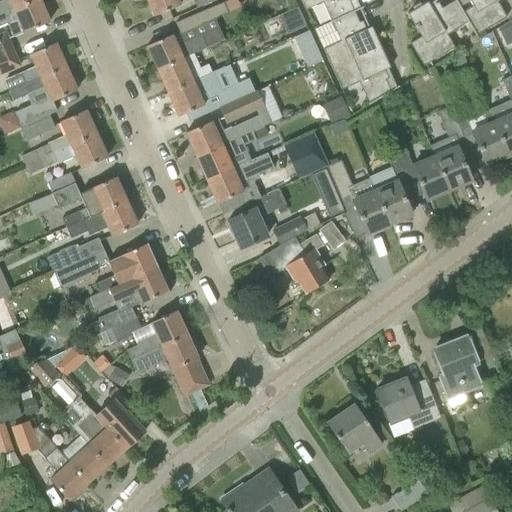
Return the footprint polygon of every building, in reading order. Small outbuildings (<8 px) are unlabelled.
[(0,0),(0,14),(34,0),(0,0)] [(34,0),(0,14),(0,25),(7,23),(13,37),(48,23),(38,0),(34,0)] [(146,0),(153,16),(179,6),(176,0),(146,0)] [(191,0),(196,9),(216,0),(191,0)] [(329,21),(329,22),(353,11),(348,0),(299,0),(304,10),(321,2),(330,21),(329,21)] [(454,0),(453,1),(440,8),(437,2),(429,7),(426,2),(420,6),(418,3),(411,8),(412,10),(406,14),(420,37),(409,43),(422,66),(453,48),(444,31),(450,27),(452,31),(466,22),(467,22),(454,0)] [(452,0),(453,1),(454,0),(467,22),(466,22),(475,36),(476,36),(475,35),(505,17),(495,0),(496,0),(503,0),(504,0),(452,0)] [(174,23),(179,34),(227,12),(222,2),(174,23)] [(297,7),(277,15),(281,23),(285,33),(304,25),(297,7)] [(322,49),(331,70),(380,48),(370,27),(365,29),(361,21),(358,23),(353,11),(329,22),(330,23),(330,22),(339,41),(322,49)] [(0,54),(12,50),(4,33),(0,34),(0,54)] [(146,47),(156,70),(192,54),(192,53),(205,47),(199,35),(176,46),(171,35),(146,47)] [(20,73),(24,83),(25,85),(65,67),(54,43),(29,55),(34,66),(20,73)] [(380,48),(331,70),(341,90),(358,82),(368,103),(367,104),(368,105),(390,92),(384,80),(388,79),(384,70),(389,68),(380,48)] [(12,50),(0,54),(0,74),(19,66),(12,50)] [(156,70),(167,93),(210,73),(211,72),(207,64),(199,68),(192,54),(156,70)] [(461,55),(451,59),(456,72),(467,67),(461,55)] [(25,85),(24,83),(8,91),(12,100),(43,86),(50,102),(75,91),(65,67),(25,85)] [(215,84),(227,78),(222,67),(211,72),(210,73),(167,93),(177,116),(195,108),(202,105),(197,92),(215,84)] [(212,94),(218,108),(241,98),(235,84),(212,94)] [(487,111),(488,113),(492,123),(493,123),(507,156),(511,153),(511,84),(504,88),(509,101),(487,111)] [(241,98),(218,108),(225,123),(262,107),(256,91),(241,98)] [(340,97),(324,104),(333,123),(349,116),(340,97)] [(14,115),(20,128),(47,116),(41,103),(14,115)] [(427,146),(432,158),(447,191),(470,181),(460,158),(469,154),(458,129),(454,119),(453,119),(448,107),(436,112),(446,138),(427,146)] [(84,111),(59,122),(70,145),(95,134),(84,111)] [(462,115),(454,119),(458,129),(467,125),(470,132),(485,166),(507,156),(493,123),(492,123),(488,113),(466,123),(462,115)] [(184,133),(195,157),(251,132),(251,131),(262,126),(257,115),(222,131),(217,119),(184,133)] [(47,116),(20,128),(25,140),(53,128),(47,116)] [(195,157),(206,180),(231,169),(230,168),(225,156),(244,147),(243,145),(254,140),(251,132),(195,157)] [(51,153),(23,166),(27,174),(56,161),(57,163),(75,156),(81,169),(106,158),(95,134),(70,145),(51,153)] [(282,147),(296,178),(325,165),(312,134),(282,147)] [(47,144),(19,157),(23,166),(51,153),(47,144)] [(403,149),(393,154),(399,168),(400,167),(409,164),(403,149)] [(231,169),(206,180),(216,204),(241,193),(237,183),(273,167),(266,153),(230,168),(231,169)] [(391,172),(371,181),(375,191),(374,191),(388,225),(410,215),(401,192),(409,188),(400,167),(399,168),(393,154),(384,158),(389,168),(391,172)] [(447,191),(432,158),(411,167),(425,200),(447,191)] [(324,169),(310,175),(328,218),(342,211),(324,169)] [(375,191),(371,181),(369,178),(347,188),(339,169),(329,174),(340,199),(348,195),(365,234),(388,225),(374,191),(375,191)] [(69,173),(46,184),(51,194),(74,183),(69,173)] [(62,219),(65,227),(89,216),(89,217),(125,201),(114,177),(79,194),(74,183),(51,194),(57,208),(80,198),(85,209),(62,219)] [(278,189),(265,195),(265,196),(246,204),(249,211),(226,221),(238,249),(266,237),(258,218),(285,206),(278,190),(278,189)] [(89,216),(65,227),(70,238),(86,231),(88,235),(106,227),(110,236),(136,225),(125,201),(89,217),(89,216)] [(271,230),(279,247),(280,246),(279,244),(293,237),(294,238),(320,226),(315,213),(300,219),(299,217),(271,230)] [(318,231),(320,234),(332,250),(344,242),(329,222),(318,231)] [(280,246),(279,247),(258,259),(268,277),(284,267),(294,283),(297,281),(304,294),(328,280),(320,267),(323,265),(314,250),(321,246),(314,236),(298,245),(294,238),(293,237),(279,244),(280,246)] [(46,257),(53,274),(103,251),(97,238),(75,247),(74,244),(46,257)] [(95,283),(99,292),(99,294),(123,284),(156,268),(145,245),(120,256),(126,270),(95,283)] [(103,251),(53,274),(60,290),(88,277),(87,274),(109,264),(103,251)] [(99,294),(99,292),(89,297),(94,308),(129,293),(134,305),(140,302),(141,303),(166,292),(156,268),(123,284),(99,294)] [(0,277),(0,294),(12,290),(5,275),(0,277)] [(97,334),(109,329),(135,317),(129,304),(98,318),(98,320),(92,323),(97,334)] [(126,350),(130,360),(186,335),(175,311),(150,323),(140,327),(135,317),(109,329),(115,341),(131,334),(136,345),(126,350)] [(186,335),(130,360),(136,373),(166,359),(183,396),(207,385),(195,359),(196,359),(186,335)] [(436,377),(443,394),(461,387),(462,391),(480,384),(471,364),(477,361),(468,337),(431,352),(440,375),(436,377)] [(17,342),(4,347),(10,361),(23,355),(17,342)] [(27,366),(44,386),(57,375),(44,359),(27,366)] [(114,367),(107,379),(121,388),(129,376),(114,367)] [(79,436),(78,436),(105,466),(124,449),(88,411),(90,409),(89,409),(60,379),(52,387),(71,408),(62,415),(79,436)] [(387,423),(393,437),(411,430),(439,419),(425,384),(407,391),(402,379),(374,391),(383,412),(386,411),(391,422),(387,423)] [(131,417),(138,411),(115,387),(107,394),(112,400),(95,415),(90,409),(88,411),(124,449),(144,432),(131,417)] [(0,408),(0,420),(18,416),(14,404),(0,408)] [(359,444),(366,454),(380,444),(354,405),(326,424),(346,453),(359,444)] [(59,454),(60,453),(36,426),(30,430),(27,421),(11,427),(21,455),(35,449),(43,458),(57,473),(49,480),(67,501),(86,484),(59,454)] [(78,436),(60,453),(59,454),(86,484),(105,466),(78,436)] [(461,440),(455,443),(460,454),(466,451),(461,440)] [(294,511),(267,471),(237,492),(235,489),(220,499),(226,508),(224,510),(225,511),(294,511)] [(390,498),(399,511),(425,494),(416,481),(390,498)] [(464,511),(496,511),(489,499),(464,511)]
